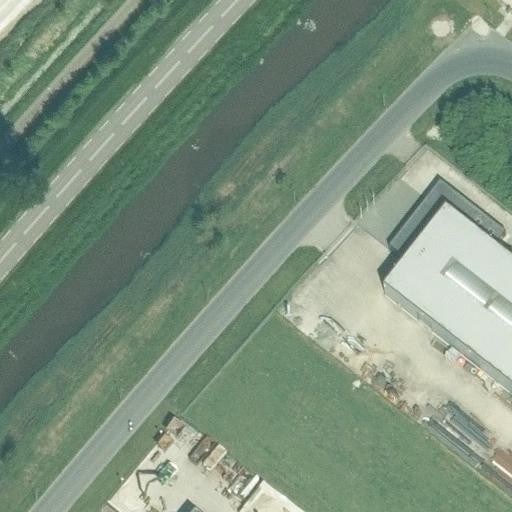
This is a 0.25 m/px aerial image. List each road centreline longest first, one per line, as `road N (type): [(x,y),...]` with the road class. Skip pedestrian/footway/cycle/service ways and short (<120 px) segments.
road 1 (unclassified): [(48,511),(233,297),(478,38),(511,63)]
road 2 (primary): [(0,258),(235,0)]
road 3 (unclassified): [(0,146),(134,0)]
